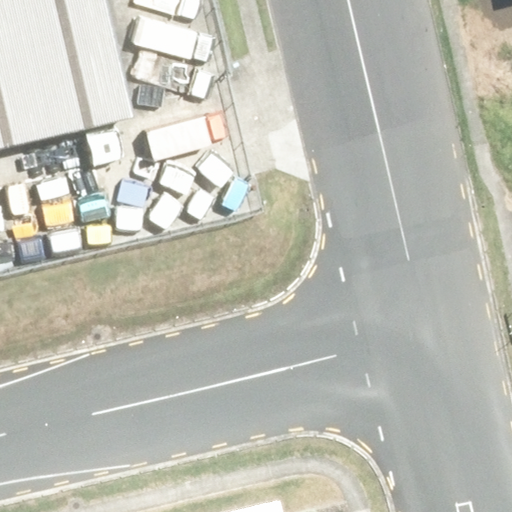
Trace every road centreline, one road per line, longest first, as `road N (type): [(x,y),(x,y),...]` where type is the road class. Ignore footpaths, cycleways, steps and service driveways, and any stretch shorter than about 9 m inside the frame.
road 1 (residential): [(0,438),(427,337)]
road 2 (residential): [(345,0),(427,337)]
road 3 (residential): [(427,337),(467,511)]
